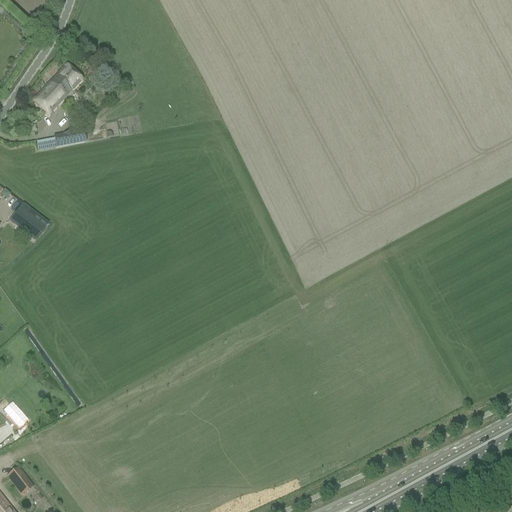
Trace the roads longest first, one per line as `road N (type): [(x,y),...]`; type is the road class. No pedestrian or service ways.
road 1 (unclassified): [(0,119),(66,0)]
road 2 (primary): [(405,490),(511,431)]
